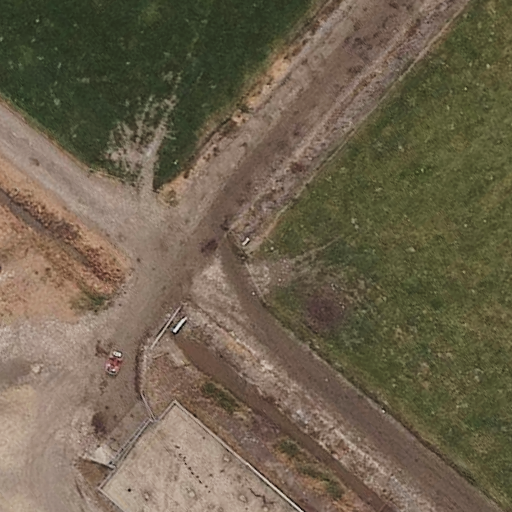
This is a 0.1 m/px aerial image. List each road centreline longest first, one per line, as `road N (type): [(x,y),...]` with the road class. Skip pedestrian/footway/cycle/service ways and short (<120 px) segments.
road 1 (track): [(409,0),(210,227),(0,388)]
road 2 (track): [(178,252),(0,124)]
